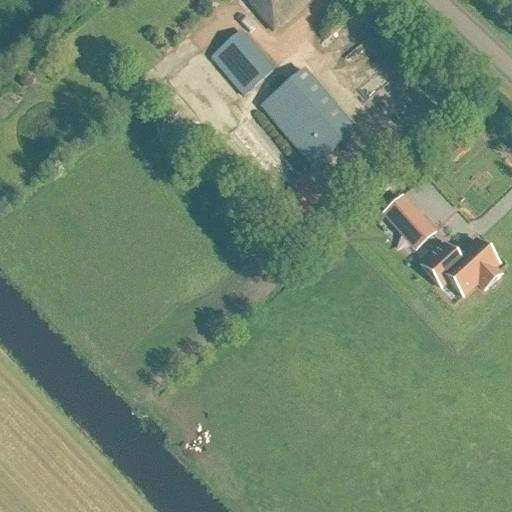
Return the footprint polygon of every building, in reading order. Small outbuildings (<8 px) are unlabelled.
[(243,0),(272,34),(311,0),(243,0)] [(243,98),(272,73),(239,35),(210,61),(243,98)] [(311,171),(353,135),(302,74),(259,110),(311,171)] [(27,78),(22,78),(19,82),(20,87),(23,91),(28,90),(30,87),(30,81),(27,78)] [(303,175),(272,203),(294,227),(325,199),(303,175)] [(511,212),(479,244),(496,263),(511,248),(511,212)] [(413,256),(434,237),(417,219),(397,238),(413,256)] [(476,244),(456,262),(444,249),(420,270),(439,291),(447,284),(461,301),(476,287),(483,294),(499,279),(493,272),(497,268),(476,244)]
